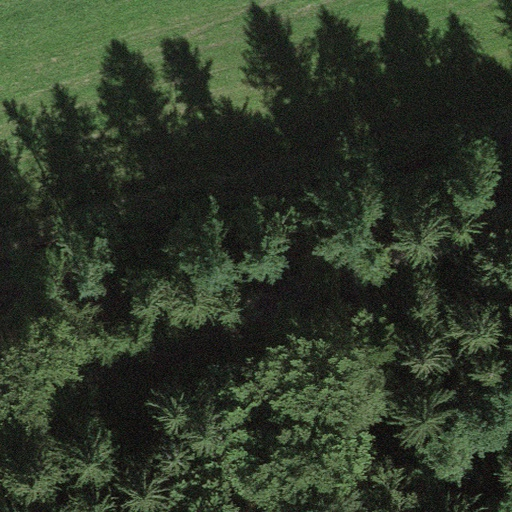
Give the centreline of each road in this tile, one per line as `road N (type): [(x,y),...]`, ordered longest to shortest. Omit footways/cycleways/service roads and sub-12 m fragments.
road 1 (track): [(511,209),(369,273),(0,392)]
road 2 (track): [(369,273),(321,348),(181,511)]
